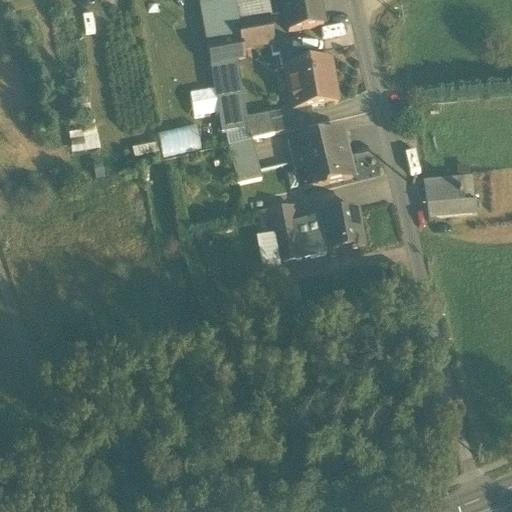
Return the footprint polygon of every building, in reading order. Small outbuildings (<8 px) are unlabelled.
[(198,0),(206,48),(241,42),(239,30),(236,8),(234,0),(198,0)] [(234,0),(236,8),(283,0),(282,0),(234,0)] [(282,0),(283,0),(289,33),(323,27),(318,0),(282,0)] [(206,48),(209,67),(235,62),(235,63),(244,61),(243,53),(271,48),(267,26),(239,30),(241,42),(206,48)] [(293,85),(298,112),(337,105),(328,61),(285,69),(289,86),(293,85)] [(211,79),(221,134),(225,133),(246,130),(247,130),(245,120),(235,63),(235,62),(209,67),(211,79)] [(290,112),(245,120),(247,130),(246,130),(248,143),(274,136),(270,122),(291,117),(290,112)] [(270,122),(274,136),(307,128),(304,114),(291,117),(270,122)] [(71,129),(72,150),(98,150),(97,128),(71,129)] [(246,130),(225,133),(227,147),(248,143),(246,130)] [(340,133),(336,134),(342,159),(346,158),(340,133)] [(300,171),(305,191),(352,180),(346,158),(342,159),(336,134),(291,145),(298,172),(300,171)] [(228,148),(237,187),(261,181),(252,142),(228,148)] [(473,179),(461,180),(463,204),(475,203),(473,179)] [(422,183),(428,221),(476,217),(475,203),(463,204),(461,180),(422,183)] [(268,212),(271,229),(291,226),(294,225),(294,223),(291,208),(268,212)] [(262,238),(272,237),(271,229),(268,212),(257,214),(261,237),(262,238)] [(363,249),(357,212),(318,219),(321,236),(325,256),(363,249)] [(318,219),(294,223),(294,225),(291,226),(294,241),(321,236),(318,219)] [(272,237),(273,244),(294,241),(291,226),(271,229),(272,237)] [(297,261),(325,256),(321,236),(294,241),(297,261)] [(272,237),(262,238),(261,237),(255,238),(261,272),(280,268),(279,264),(277,265),(273,244),(272,237)] [(297,261),(294,241),(273,244),(277,265),(279,264),(297,261)]
